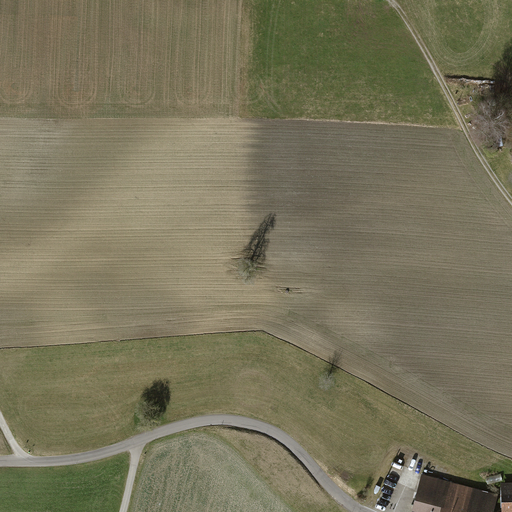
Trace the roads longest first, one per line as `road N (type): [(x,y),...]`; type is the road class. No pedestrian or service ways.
road 1 (tertiary): [(360,511),(288,441),(240,422),(179,426),(63,461),(0,461)]
road 2 (track): [(511,201),(472,146),(419,40),(387,0)]
